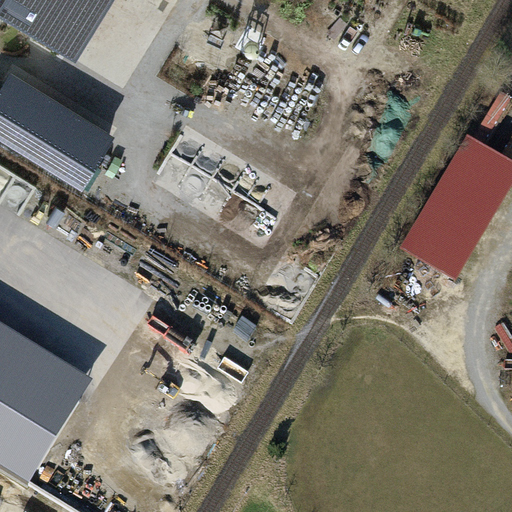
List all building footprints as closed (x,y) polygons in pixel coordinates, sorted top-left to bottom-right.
[(1,0),(78,48),(108,0),(1,0)] [(0,72),(0,129),(84,183),(122,124),(12,54),(0,72)] [(511,171),(471,147),(408,252),(451,278),(511,176),(511,171)] [(0,457),(33,478),(97,376),(0,315),(0,457)] [(228,435),(236,439),(240,432),(233,427),(228,435)]
